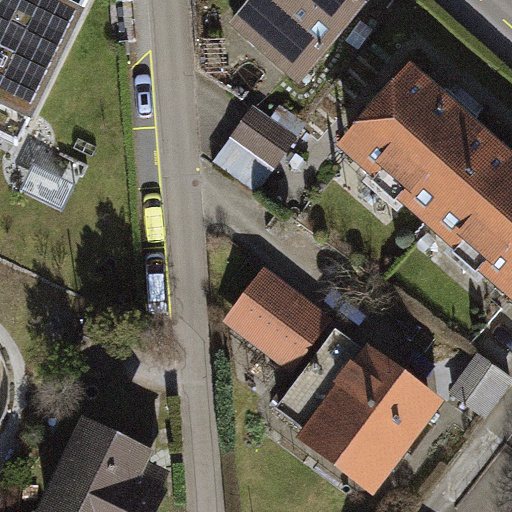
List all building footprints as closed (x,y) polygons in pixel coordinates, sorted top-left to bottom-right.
[(0,0),(0,139),(24,151),(94,4),(85,0),(0,0)] [(256,0),(236,23),(308,86),(384,0),(256,0)] [(436,222),(496,154),(411,81),(352,148),(436,222)] [(297,150),(255,121),(219,173),(261,202),(297,150)] [(511,167),(496,154),(436,222),(511,287),(511,167)] [(291,371),(329,322),(269,276),(232,325),(291,371)] [(384,496),(447,409),(342,334),(279,421),(384,496)] [(511,398),(511,393),(478,368),(450,405),(486,432),(511,398)] [(151,511),(169,475),(80,431),(39,511),(151,511)]
